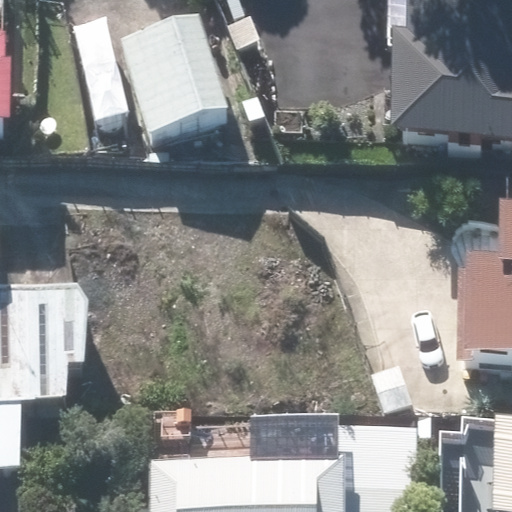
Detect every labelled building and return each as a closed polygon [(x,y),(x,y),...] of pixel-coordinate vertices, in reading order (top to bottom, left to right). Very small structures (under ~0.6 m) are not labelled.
[(511,0),(383,0),(379,173),(511,175),(511,0)] [(101,31),(63,39),(83,142),(122,134),(101,31)] [(206,36),(115,63),(145,163),(236,136),(206,36)] [(511,232),(490,232),(487,293),(452,291),(447,389),(488,391),(487,413),(511,414),(511,232)] [(0,413),(77,416),(81,307),(0,303),(0,413)] [(0,427),(0,486),(17,487),(18,428),(0,427)] [(511,511),(511,444),(488,444),(486,511),(511,511)] [(239,455),(238,478),(143,475),(141,511),(340,511),(342,482),(343,459),(239,455)]
